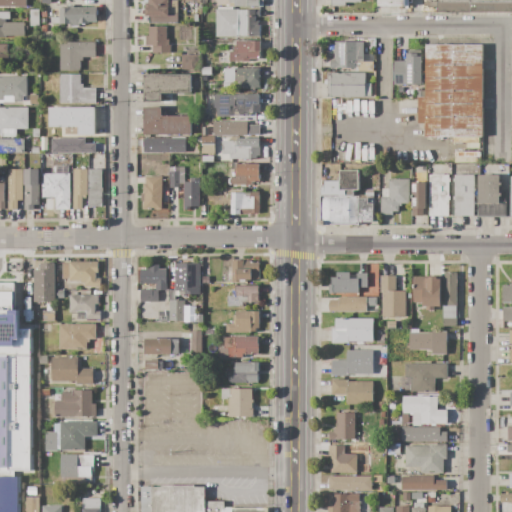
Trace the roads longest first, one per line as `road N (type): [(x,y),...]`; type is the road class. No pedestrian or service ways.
road 1 (residential): [(0,237),(511,245)]
road 2 (residential): [(119,0),(121,511)]
road 3 (secondary): [(295,0),(295,511)]
road 4 (residential): [(295,27),(506,26),(505,154)]
road 5 (residential): [(479,245),(479,511)]
